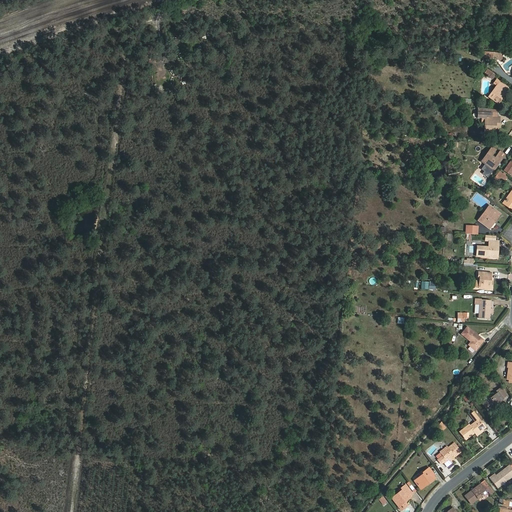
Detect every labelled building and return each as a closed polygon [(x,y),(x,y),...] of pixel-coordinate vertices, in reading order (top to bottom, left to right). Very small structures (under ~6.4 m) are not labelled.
[(494,75),(488,69),(485,73),(491,79),(494,75)] [(508,87),(500,82),(497,86),(489,97),(498,104),(503,96),(502,95),(505,90),(508,87)] [(492,115),(492,109),(478,107),(477,118),(482,118),(483,113),(488,113),(488,115),(492,115)] [(497,117),(497,109),(492,109),(492,115),(488,115),(488,117),(497,117)] [(486,121),(485,134),(492,135),(493,126),(499,126),(499,117),(497,117),(488,117),(488,115),(488,113),(483,113),(482,118),(482,121),(486,121)] [(493,152),(489,149),(480,162),(483,165),(480,170),(483,172),(481,174),(487,178),(496,165),(495,162),(498,163),(503,155),(498,151),(492,159),(489,157),(493,152)] [(501,183),(506,177),(498,171),(494,178),(501,183)] [(511,209),(511,191),(503,204),(511,210),(511,209)] [(478,221),(488,228),(493,222),(494,222),(500,214),(492,208),(486,216),(483,213),(478,221)] [(477,226),(466,226),(465,234),(477,235),(477,226)] [(476,248),(475,257),(487,258),(487,255),(497,256),(497,242),(494,242),(494,236),(485,235),(484,241),(488,241),(487,248),(476,248)] [(477,273),(477,277),(479,278),(479,280),(478,289),(491,290),(492,285),(490,285),(490,281),(491,273),(477,273)] [(489,301),(478,300),(477,319),(488,320),(489,301)] [(483,341),(468,330),(463,337),(470,343),(468,345),(475,351),(483,341)] [(497,394),(481,405),(487,413),(503,402),(502,400),(505,398),(499,390),(496,392),(497,394)] [(481,430),(482,431),(485,429),(480,423),(473,413),(470,415),(475,422),(469,427),(468,425),(458,432),(464,440),(470,436),(469,434),(472,433),(474,435),(481,430)] [(446,447),(440,451),(440,452),(443,456),(437,460),(440,464),(442,463),(445,467),(451,463),(448,459),(451,457),(450,455),(452,454),(454,457),(459,453),(454,444),(447,449),(446,447)] [(493,475),(488,479),(496,489),(511,476),(511,471),(508,466),(494,476),(493,475)] [(413,481),(418,487),(425,482),(426,484),(433,479),(431,476),(432,475),(427,468),(421,472),(423,474),(413,481)] [(469,505),(487,492),(490,489),(484,482),(463,497),(469,505)] [(401,490),(390,499),(400,511),(405,508),(402,504),(404,502),(409,498),(408,498),(412,495),(406,487),(401,490)] [(378,500),(383,505),(388,501),(384,495),(378,500)]
